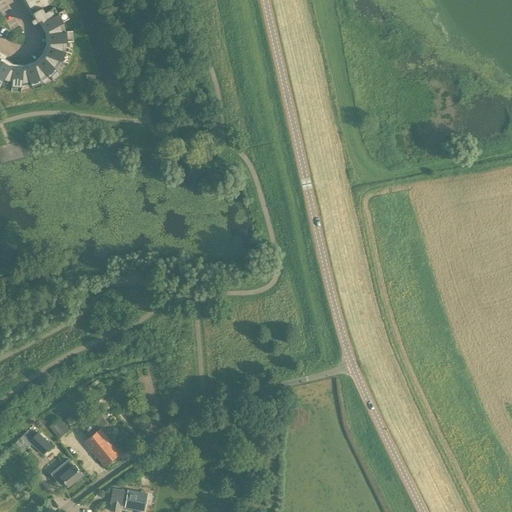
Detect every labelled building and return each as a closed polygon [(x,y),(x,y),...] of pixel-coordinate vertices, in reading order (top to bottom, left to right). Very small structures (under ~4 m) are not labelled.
[(25,0),(33,12),(41,7),(41,8),(43,7),(53,2),(51,0),(25,0)] [(41,8),(41,7),(33,12),(35,17),(31,19),(34,24),(44,18),(50,29),(51,32),(52,42),(52,45),(48,55),(46,58),(39,65),(36,67),(26,70),(23,71),(13,70),(10,69),(1,63),(0,64),(0,85),(3,81),(11,84),(11,91),(21,92),(22,85),(31,84),(31,85),(40,82),(41,81),(41,80),(49,75),(54,80),(61,73),(56,68),(61,60),(68,63),(72,53),(65,50),(66,41),(73,41),(73,30),(65,31),(63,22),(69,18),(64,9),(58,13),(54,7),(45,12),(43,7),(41,8)] [(64,433),(54,421),(48,425),(58,438),(64,433)] [(101,428),(84,441),(103,466),(120,452),(101,428)] [(51,445),(37,432),(29,441),(43,454),(51,445)] [(56,470),(60,476),(68,485),(81,474),(73,465),(73,466),(68,460),(56,470)] [(113,489),(110,503),(111,503),(120,504),(121,504),(124,492),(124,491),(113,489)] [(124,492),(121,504),(125,504),(125,506),(144,510),(146,497),(147,494),(142,493),(128,490),(127,492),(124,492)]
